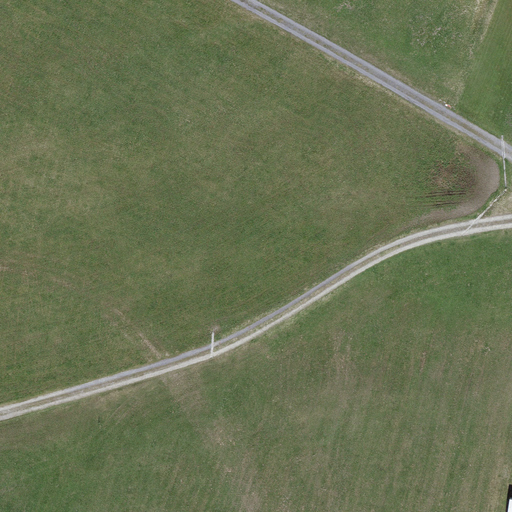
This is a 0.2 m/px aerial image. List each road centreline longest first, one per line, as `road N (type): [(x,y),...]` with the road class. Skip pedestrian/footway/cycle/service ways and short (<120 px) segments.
road 1 (track): [(0,417),(242,345),(376,259),(511,222)]
road 2 (track): [(236,0),(511,155)]
